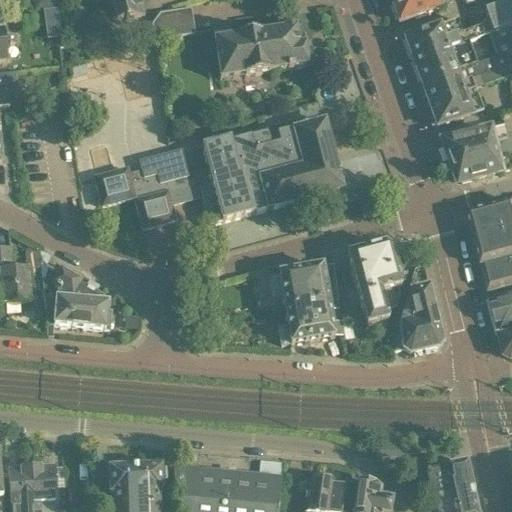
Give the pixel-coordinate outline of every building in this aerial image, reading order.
[(45,10),(43,0),(33,0),(32,0),(33,12),(45,10)] [(108,0),(114,24),(144,17),(142,8),(140,0),(108,0)] [(409,0),(391,7),(398,25),(452,6),(450,1),(451,0),(409,0)] [(511,27),(511,1),(483,12),(488,25),(484,26),(488,36),(511,27)] [(45,29),(61,26),(58,10),(43,12),(45,29)] [(190,11),(159,16),(150,27),(152,43),(194,37),(190,11)] [(411,64),(468,44),(475,41),(479,39),(475,29),(461,34),(456,22),(403,41),(411,64)] [(511,27),(488,36),(496,58),(511,52),(511,27)] [(299,55),(295,30),(228,40),(226,29),(211,32),(219,83),(307,69),(305,54),(299,55)] [(468,44),(411,64),(419,86),(476,66),(468,44)] [(476,66),(419,86),(427,108),(474,91),(470,82),(481,78),(484,88),(508,79),(511,77),(511,52),(496,58),(476,66)] [(0,164),(1,164),(1,157),(0,152),(0,108),(8,108),(6,96),(17,95),(14,74),(4,75),(0,76),(0,164)] [(482,114),(474,91),(427,108),(435,130),(482,114)] [(259,133),(320,117),(317,106),(256,122),(259,133)] [(511,113),(498,118),(501,130),(502,130),(505,141),(511,139),(511,113)] [(230,146),(229,142),(201,150),(206,171),(187,176),(180,153),(138,164),(141,174),(127,177),(126,172),(93,181),(101,210),(133,202),(141,233),(174,224),(170,208),(200,200),(208,229),(253,217),(266,213),(296,205),(310,201),(310,202),(340,194),(322,127),(292,135),(278,139),(280,147),(269,150),(265,137),(249,141),(230,146)] [(502,130),(501,130),(445,144),(442,150),(448,166),(507,151),(505,141),(502,130)] [(507,151),(448,166),(454,183),(460,186),(499,176),(511,172),(511,139),(505,141),(507,151)] [(511,287),(511,205),(467,217),(487,295),(511,287)] [(369,252),(385,313),(391,311),(397,296),(395,289),(400,288),(390,252),(383,248),(369,252)] [(10,251),(0,251),(0,297),(1,297),(1,306),(28,304),(26,272),(11,273),(10,251)] [(385,313),(369,252),(346,258),(365,328),(387,322),(385,313)] [(283,312),(336,303),(335,295),(325,297),(325,293),(335,291),(331,268),(321,270),(277,277),(277,278),(268,279),(271,297),(280,296),(283,312)] [(43,301),(102,306),(102,299),(78,285),(79,284),(59,273),(51,288),(41,282),(43,301)] [(441,345),(428,290),(408,295),(398,330),(401,351),(408,356),(436,350),(436,349),(440,345),(441,345)] [(495,322),(511,317),(511,295),(489,301),(495,322)] [(107,307),(102,306),(43,301),(45,328),(108,334),(110,315),(106,314),(107,307)] [(336,303),(283,312),(286,329),(277,330),(280,348),(289,347),(289,348),(333,340),(342,338),(340,322),(330,323),(328,313),(338,311),(336,303)] [(511,317),(495,322),(500,343),(511,340),(511,317)] [(511,340),(500,343),(504,360),(511,363),(511,362),(511,340)] [(453,509),(474,504),(469,481),(465,466),(448,469),(429,474),(422,445),(408,448),(418,492),(427,490),(427,494),(435,492),(437,503),(451,501),(453,509)] [(374,458),(404,459),(404,446),(374,446),(374,458)] [(52,470),(30,472),(32,506),(27,507),(27,511),(54,511),(54,505),(52,470)] [(134,471),(135,511),(157,511),(157,496),(161,496),(160,470),(134,471)] [(276,511),(280,482),(172,470),(176,511),(276,511)] [(112,497),(112,511),(135,511),(134,471),(107,472),(108,498),(112,497)] [(32,506),(30,472),(8,473),(10,511),(27,511),(27,507),(32,506)] [(344,511),(347,486),(333,484),(307,481),(303,511),(344,511)] [(357,485),(352,511),(389,511),(391,502),(378,500),(379,492),(375,488),(373,488),(357,485)] [(475,511),(474,504),(453,509),(451,501),(437,503),(435,492),(427,494),(431,511),(475,511)]
